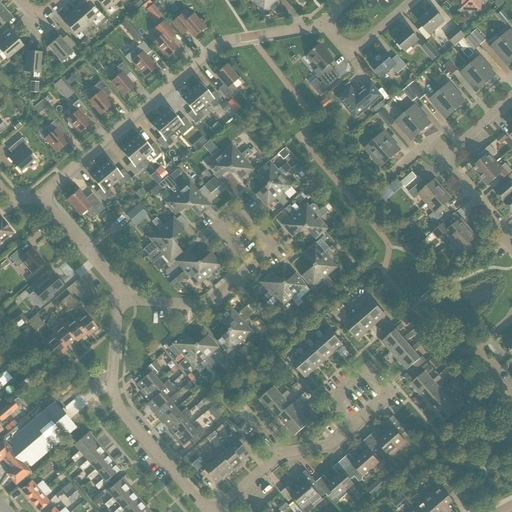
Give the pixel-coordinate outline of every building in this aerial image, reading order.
[(115,11),(111,8),(118,2),(115,0),(97,0),(107,11),(110,15),(115,11)] [(134,0),(132,3),(136,8),(143,3),(140,0),(134,0)] [(151,0),(145,6),(154,14),(160,8),(151,0)] [(252,0),(259,7),(257,8),(263,15),(269,9),(268,8),(277,0),(252,0)] [(461,0),(461,10),(481,11),(481,0),(461,0)] [(87,27),(93,22),(96,26),(100,22),(97,19),(97,18),(84,3),(74,12),(87,27)] [(0,27),(12,18),(3,7),(0,9),(0,27)] [(419,22),(428,32),(429,34),(444,21),(434,9),(419,22)] [(497,15),(505,25),(511,20),(503,10),(497,15)] [(81,33),(81,32),(87,27),(74,12),(63,21),(76,37),(76,36),(79,40),(84,36),(81,33)] [(180,32),(186,27),(195,37),(205,29),(193,15),(187,20),(182,14),(172,23),(180,32)] [(131,23),(138,31),(144,25),(137,18),(131,23)] [(168,58),(178,49),(170,41),(176,36),(164,22),(153,31),(159,38),(154,42),(168,58)] [(445,36),(455,46),(466,36),(457,26),(445,36)] [(419,40),(412,32),(410,30),(396,42),(405,52),(419,40)] [(477,30),(471,35),(480,46),(486,40),(477,30)] [(501,39),(511,51),(511,31),(511,30),(501,39)] [(0,54),(2,53),(7,59),(23,46),(14,35),(0,46),(0,54)] [(480,46),(471,35),(465,40),(474,51),(480,46)] [(49,47),(62,62),(68,56),(71,60),(76,56),(78,59),(82,55),(75,46),(70,50),(59,37),(49,47)] [(491,47),(507,65),(511,61),(511,51),(501,39),(491,47)] [(146,56),(151,51),(143,42),(133,51),(138,57),(132,61),(146,77),(156,68),(146,56)] [(421,48),(433,61),(439,56),(428,42),(421,48)] [(330,65),(334,61),(320,45),(314,50),(314,51),(306,58),(311,64),(314,61),(320,67),(314,72),(323,82),(327,88),(341,77),(330,65)] [(39,78),(39,73),(40,73),(41,53),(27,52),(25,72),(34,73),(33,78),(39,78)] [(381,78),(393,68),(398,74),(407,66),(398,56),(392,60),(385,52),(370,64),(381,78)] [(496,75),(480,57),(470,65),(486,84),(496,75)] [(445,64),(452,71),(458,66),(450,58),(445,64)] [(92,67),(98,73),(103,69),(98,62),(92,67)] [(116,68),(121,74),(112,82),(124,95),(134,87),(125,77),(131,72),(123,62),(116,68)] [(470,65),(461,74),(476,92),(486,84),(470,65)] [(238,91),(232,84),(238,79),(226,66),(216,74),(225,84),(218,89),(228,100),(238,91)] [(29,92),(38,93),(39,82),(30,81),(29,92)] [(106,99),(111,94),(101,81),(90,91),(95,97),(90,100),(101,114),(112,106),(106,99)] [(409,87),(420,100),(426,95),(415,82),(409,87)] [(321,83),(314,89),(321,97),(327,91),(321,83)] [(465,102),(450,83),(440,92),(456,110),(465,102)] [(200,84),(191,91),(204,106),(209,102),(214,108),(222,101),(214,91),(210,95),(200,84)] [(350,88),(339,98),(356,117),(381,96),(371,85),(358,97),(350,88)] [(68,87),(61,93),(67,99),(73,94),(68,87)] [(403,91),(413,103),(418,98),(408,87),(403,91)] [(191,91),(182,99),(192,110),(187,114),(195,124),(204,117),(199,111),(204,106),(191,91)] [(440,92),(430,100),(446,119),(456,110),(440,92)] [(44,99),(48,104),(53,100),(49,94),(44,99)] [(34,105),(40,112),(48,104),(42,98),(34,105)] [(68,123),(68,125),(71,129),(73,129),(75,128),(79,133),(89,125),(81,115),(87,110),(78,100),(72,105),(77,111),(68,120),(69,122),(68,123)] [(431,124),(415,105),(405,114),(421,132),(431,124)] [(174,133),(178,128),(183,134),(192,127),(184,117),(179,121),(170,110),(161,117),(174,133)] [(373,118),(381,127),(386,123),(378,114),(373,118)] [(405,114),(396,123),(411,141),(421,132),(405,114)] [(161,117),(152,125),(162,136),(157,140),(165,150),(170,146),(174,143),(169,137),(174,133),(161,117)] [(66,130),(67,131),(57,119),(45,128),(50,134),(46,138),(57,152),(67,143),(62,136),(62,134),(66,130)] [(12,125),(15,130),(21,125),(17,120),(12,125)] [(391,159),(400,150),(385,132),(375,141),(391,159)] [(497,139),(501,145),(508,139),(503,133),(497,139)] [(143,159),(148,154),(153,160),(162,153),(154,143),(149,147),(139,136),(130,143),(143,159)] [(22,138),(8,150),(12,154),(8,158),(21,173),(36,160),(24,145),(27,143),(22,138)] [(365,149),(381,167),(391,159),(375,141),(365,149)] [(143,168),(138,163),(143,159),(130,143),(121,151),(131,163),(127,166),(135,176),(143,168)] [(231,167),(243,158),(244,160),(245,160),(248,156),(244,152),(240,155),(232,145),(222,154),(220,156),(229,167),(229,170),(231,170),(231,167)] [(473,167),(481,176),(496,163),(491,157),(497,153),(490,145),(481,153),(484,157),(473,167)] [(248,156),(252,153),(248,148),(244,152),(248,156)] [(220,156),(222,154),(219,150),(214,154),(217,158),(207,167),(218,179),(229,170),(229,167),(220,156)] [(244,160),(243,158),(231,167),(231,170),(240,180),(253,170),(245,160),(244,160)] [(119,173),(109,162),(100,169),(113,185),(118,180),(123,186),(131,179),(123,169),(119,173)] [(269,183),(270,182),(280,174),(282,176),(286,173),(292,168),(286,162),(277,170),(269,162),(257,172),(267,183),(269,183)] [(298,163),(293,168),(296,172),(302,167),(298,163)] [(481,176),(488,185),(500,175),(504,179),(511,172),(511,170),(505,163),(500,168),(496,163),(481,176)] [(157,173),(161,178),(167,173),(163,168),(157,173)] [(100,169),(91,177),(101,188),(96,192),(104,202),(109,198),(113,195),(108,189),(113,185),(100,169)] [(200,174),(206,181),(211,176),(206,169),(200,174)] [(400,182),(405,188),(417,178),(412,172),(400,182)] [(266,185),(269,186),(279,197),(276,199),(280,203),(284,199),(281,195),(291,186),(282,176),(280,174),(270,182),(269,183),(267,183),(266,185)] [(167,176),(158,184),(162,189),(167,185),(175,194),(165,203),(175,215),(186,206),(187,206),(187,204),(177,193),(180,190),(167,176)] [(189,204),(189,206),(198,217),(210,206),(204,199),(220,185),(214,178),(207,184),(202,188),(206,193),(202,197),(200,194),(189,204)] [(443,190),(436,181),(429,186),(424,180),(410,192),(416,199),(421,195),(428,203),(443,190)] [(187,204),(187,206),(189,206),(189,204),(200,194),(202,197),(206,193),(202,188),(198,192),(189,182),(180,190),(177,193),(187,204)] [(511,183),(511,182),(496,194),(504,203),(511,196),(511,183)] [(266,185),(256,195),(266,207),(276,199),(279,197),(269,186),(266,185)] [(135,193),(139,198),(146,193),(141,187),(135,193)] [(68,200),(81,215),(87,210),(93,218),(105,209),(92,194),(86,199),(79,190),(68,200)] [(451,199),(443,190),(428,203),(435,212),(431,216),(436,222),(450,210),(445,204),(451,199)] [(306,228),(306,226),(317,217),(315,214),(319,211),(319,210),(314,205),(312,204),(309,207),(306,204),(297,213),(293,209),(289,213),(292,216),(294,215),(303,226),(303,228),(304,228),(306,228)] [(139,205),(126,215),(132,222),(144,211),(139,205)] [(290,205),(285,209),(289,213),(293,209),(290,205)] [(306,226),(306,228),(315,239),(328,228),(319,219),(328,211),(324,206),(319,211),(315,214),(317,217),(306,226)] [(101,215),(106,220),(111,216),(107,210),(101,215)] [(303,228),(303,226),(294,215),(292,216),(282,225),(293,237),(304,228),(303,228)] [(163,226),(161,228),(170,239),(173,239),(184,230),(173,217),(163,226)] [(157,218),(152,222),(155,226),(160,222),(157,218)] [(468,229),(460,220),(454,225),(449,219),(435,232),(440,238),(445,233),(453,242),(468,229)] [(0,242),(12,233),(8,228),(9,227),(6,224),(5,225),(1,220),(0,220),(0,242)] [(144,249),(144,250),(149,255),(157,248),(159,251),(170,241),(173,241),(173,239),(170,239),(161,228),(163,226),(160,222),(155,226),(158,230),(149,238),(153,243),(145,250),(144,249)] [(476,238),(468,229),(453,242),(460,251),(455,255),(461,262),(475,249),(470,243),(476,238)] [(173,241),(170,241),(159,251),(157,248),(149,255),(153,260),(162,253),(170,263),(182,252),(173,241)] [(312,265),(315,265),(326,255),(324,253),(323,253),(315,243),(302,254),(312,265)] [(24,255),(19,249),(9,258),(18,267),(25,261),(34,272),(44,263),(31,249),(24,255)] [(312,267),(315,267),(324,278),(327,275),(336,268),(327,258),(332,254),(327,249),(324,253),(326,255),(315,265),(312,265),(312,267)] [(184,271),(186,274),(197,265),(197,262),(188,251),(176,262),(184,271)] [(199,265),(209,276),(207,278),(210,281),(215,278),(211,274),(221,265),(211,253),(199,262),(200,262),(199,265)] [(1,265),(0,265),(0,270),(0,271),(3,268),(8,264),(5,260),(0,265),(1,265)] [(207,278),(209,276),(199,265),(200,262),(199,262),(198,262),(197,262),(197,265),(186,274),(184,271),(180,275),(184,280),(188,277),(197,286),(207,278)] [(324,278),(315,267),(312,267),(301,277),(311,289),(321,280),(325,284),(325,283),(329,288),(334,283),(327,275),(324,278)] [(269,300),(273,297),(271,295),(281,285),(282,283),(283,282),(273,272),(261,282),(269,292),(265,296),(269,300)] [(285,283),(285,282),(284,283),(284,286),(293,297),(297,294),(306,286),(296,273),(285,283)] [(51,295),(62,285),(53,275),(34,292),(44,304),(53,297),(51,295)] [(176,278),(181,283),(184,280),(180,275),(176,278)] [(284,283),(285,282),(283,282),(282,283),(281,285),(271,295),(273,297),(269,300),(270,301),(267,303),(270,306),(277,301),(282,307),(292,298),(295,302),(300,298),(297,294),(293,297),(284,286),(284,283)] [(231,299),(239,309),(247,304),(239,293),(231,299)] [(61,301),(65,306),(74,299),(70,294),(61,301)] [(376,324),(386,316),(374,302),(369,295),(366,298),(371,304),(365,310),(364,310),(376,324)] [(299,306),(304,302),(300,298),(295,302),(299,306)] [(74,299),(65,306),(69,311),(77,304),(74,299)] [(361,313),(355,318),(354,319),(367,332),(376,324),(364,310),(365,310),(359,304),(356,306),(361,313)] [(241,320),(239,318),(243,314),(246,319),(253,314),(246,306),(236,314),(231,308),(219,319),(228,329),(230,330),(241,320)] [(355,318),(350,312),(347,315),(352,321),(345,327),(357,341),(367,332),(354,319),(355,318)] [(243,314),(239,318),(241,320),(230,330),(228,329),(228,332),(230,332),(239,343),(242,341),(252,332),(243,322),(246,319),(243,314)] [(28,322),(32,327),(40,320),(36,315),(28,322)] [(86,334),(85,335),(87,337),(97,329),(86,315),(81,319),(79,317),(74,321),(86,334)] [(403,321),(407,326),(412,321),(408,317),(403,321)] [(40,320),(32,327),(35,331),(44,324),(40,320)] [(85,335),(86,334),(74,321),(70,325),(68,323),(63,327),(75,340),(74,340),(76,343),(85,335)] [(282,324),(287,329),(290,326),(285,321),(282,324)] [(395,330),(381,342),(391,353),(411,336),(409,334),(403,339),(397,333),(404,327),(401,324),(394,329),(395,330)] [(51,333),(53,335),(54,335),(65,348),(74,340),(75,340),(63,327),(58,331),(56,328),(51,333)] [(230,332),(228,332),(217,341),(228,353),(237,345),(241,349),(238,351),(243,357),(251,351),(246,345),(242,341),(239,343),(230,332)] [(316,334),(321,341),(321,340),(333,354),(343,345),(331,332),(324,338),(319,332),(316,334)] [(185,359),(183,357),(194,347),(195,344),(185,334),(173,344),(181,354),(177,357),(181,362),(178,364),(179,365),(185,359)] [(54,335),(53,335),(49,339),(51,341),(46,345),(57,358),(67,350),(65,348),(54,335)] [(218,347),(207,335),(197,345),(197,347),(206,358),(209,356),(208,356),(218,347)] [(411,336),(391,353),(400,364),(414,352),(420,346),(417,343),(411,348),(406,342),(412,337),(411,336)] [(309,340),(306,343),(312,349),(312,348),(324,362),(333,354),(321,340),(321,341),(315,346),(309,340)] [(185,359),(179,365),(183,370),(186,370),(191,365),(194,369),(201,362),(205,366),(207,364),(212,360),(209,356),(206,358),(197,347),(197,345),(195,344),(194,347),(183,357),(185,359)] [(302,357),(303,357),(315,370),(324,362),(312,348),(312,349),(305,354),(300,348),(296,351),(302,357)] [(36,355),(39,359),(45,354),(41,350),(36,355)] [(400,364),(406,371),(412,365),(416,369),(426,361),(422,357),(420,359),(414,352),(400,364)] [(302,357),(296,363),(290,356),(287,359),(293,366),(293,365),(305,379),(315,370),(303,357),(302,357)] [(143,393),(158,381),(159,380),(155,375),(161,369),(154,361),(144,370),(147,375),(137,384),(142,389),(141,390),(143,393)] [(419,393),(434,381),(433,380),(428,374),(434,369),(431,365),(430,366),(427,363),(422,368),(425,371),(411,384),(419,393)] [(439,375),(433,380),(434,381),(419,393),(427,403),(442,390),(436,383),(442,378),(439,375)] [(159,380),(158,381),(143,393),(146,396),(147,395),(152,400),(171,384),(168,380),(163,384),(159,380)] [(259,400),(268,409),(282,397),(281,396),(276,390),(282,385),(279,381),(273,387),(259,400)] [(168,400),(170,399),(169,399),(165,394),(174,387),(171,384),(152,400),(148,403),(153,409),(152,410),(154,413),(156,412),(155,412),(168,401),(168,400)] [(451,401),(457,395),(454,392),(448,397),(442,390),(427,403),(435,412),(450,400),(451,401)] [(281,396),(282,397),(268,409),(276,419),(278,418),(278,417),(290,407),(290,406),(284,400),(290,394),(287,391),(281,396)] [(169,399),(170,399),(168,400),(168,401),(155,412),(156,412),(160,417),(159,418),(161,421),(177,408),(173,403),(178,399),(174,395),(169,399)] [(0,431),(1,431),(2,430),(0,428),(0,421),(18,407),(17,406),(22,402),(18,397),(13,401),(13,400),(12,401),(11,400),(8,403),(8,404),(0,411),(0,431)] [(456,407),(451,401),(450,400),(435,412),(444,422),(458,410),(459,410),(465,405),(462,401),(456,407)] [(54,403),(22,430),(33,443),(44,456),(67,436),(71,440),(74,438),(70,433),(76,428),(70,420),(72,419),(63,409),(61,411),(54,403)] [(278,417),(278,418),(286,427),(301,414),(301,415),(307,409),(304,406),(298,411),(292,404),(290,406),(290,407),(278,417)] [(170,428),(187,413),(189,412),(186,409),(181,413),(177,408),(161,421),(163,424),(165,423),(170,428)] [(175,438),(190,426),(191,424),(187,420),(192,416),(189,412),(187,413),(170,428),(175,434),(173,436),(175,438)] [(306,421),(301,415),(301,414),(286,427),(294,437),(309,424),(316,419),(313,415),(306,421)] [(384,424),(390,431),(386,435),(399,451),(407,444),(401,437),(406,432),(393,416),(384,424)] [(195,429),(191,424),(190,426),(175,438),(178,441),(179,439),(184,445),(195,436),(198,440),(207,433),(200,425),(195,429)] [(0,461),(3,459),(8,465),(33,443),(22,430),(20,432),(14,426),(0,437),(2,440),(0,441),(0,461)] [(233,444),(228,448),(242,464),(245,461),(244,460),(249,455),(241,444),(245,441),(237,432),(229,439),(233,444)] [(75,462),(83,456),(82,455),(97,442),(89,433),(74,446),(79,452),(72,459),(75,462)] [(381,439),(375,433),(367,439),(375,449),(380,455),(384,452),(390,459),(399,451),(386,435),(381,439)] [(367,439),(359,446),(365,453),(360,457),(371,470),(384,459),(380,455),(375,449),(367,439)] [(91,465),(90,464),(105,451),(97,442),(82,455),(83,456),(87,461),(80,468),(83,471),(91,465)] [(33,443),(8,465),(13,470),(8,474),(10,477),(10,478),(15,485),(22,479),(24,481),(31,474),(22,463),(25,461),(31,467),(44,456),(33,443)] [(216,450),(232,469),(238,464),(239,466),(242,464),(228,448),(224,452),(219,447),(216,450)] [(212,462),(212,463),(225,478),(228,475),(227,474),(232,469),(216,450),(212,453),(217,458),(212,462)] [(91,481),(98,474),(98,473),(113,460),(105,451),(90,464),(91,465),(95,470),(88,477),(91,481)] [(355,477),(360,483),(363,480),(362,477),(371,470),(360,457),(355,461),(349,454),(342,461),(355,477)] [(98,473),(98,474),(103,480),(95,486),(99,490),(107,483),(106,483),(121,470),(113,460),(98,473)] [(212,462),(207,466),(203,461),(195,468),(203,476),(207,473),(215,484),(221,479),(222,480),(225,478),(212,463),(212,462)] [(346,492),(354,485),(351,481),(355,477),(342,461),(334,468),(340,475),(335,479),(346,492)] [(392,468),(397,474),(400,472),(395,466),(392,468)] [(298,478),(304,485),(299,489),(310,501),(310,502),(314,506),(323,499),(318,495),(310,485),(314,481),(306,471),(298,478)] [(348,494),(346,492),(335,479),(331,483),(325,476),(316,483),(324,493),(329,489),(339,501),(348,494)] [(130,488),(122,479),(107,492),(113,498),(105,505),(108,508),(116,502),(115,501),(130,488)] [(70,481),(61,489),(65,493),(74,486),(70,481)] [(32,482),(21,491),(30,502),(47,487),(42,482),(36,487),(32,482)] [(289,486),(281,493),(289,502),(293,499),(302,509),(304,511),(308,511),(314,506),(310,502),(310,501),(299,489),(295,493),(289,486)] [(47,487),(30,502),(38,511),(49,503),(45,498),(51,493),(47,487)] [(441,487),(433,495),(447,511),(451,511),(453,511),(448,505),(453,501),(441,487)] [(122,511),(124,511),(123,510),(138,497),(130,488),(115,501),(116,502),(120,507),(114,511),(122,511)] [(447,511),(433,495),(425,502),(433,511),(440,511),(442,511),(447,511)] [(139,511),(146,506),(138,497),(123,510),(124,511),(139,511)] [(277,506),(282,511),(289,505),(284,500),(277,506)] [(433,511),(425,502),(416,509),(419,511),(433,511)]
